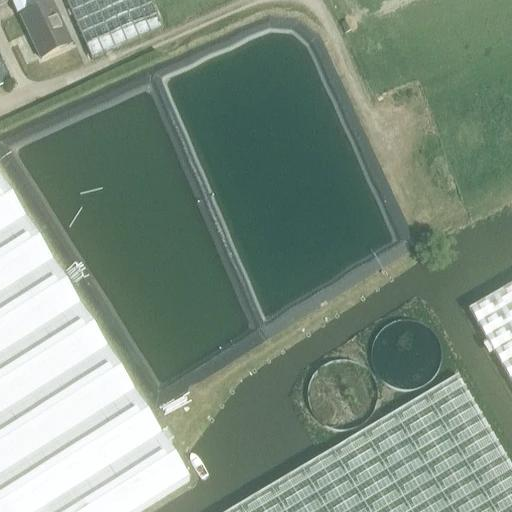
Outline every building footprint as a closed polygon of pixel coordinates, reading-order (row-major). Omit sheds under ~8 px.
[(0,0),(0,6),(11,2),(16,17),(51,1),(50,0),(65,0),(92,60),(162,30),(149,0),(0,0)] [(52,4),(21,18),(28,34),(30,33),(41,58),(40,59),(41,60),(72,46),(52,4)] [(0,511),(139,511),(188,481),(0,171),(0,511)] [(511,287),(469,312),(511,388),(511,287)] [(428,362),(428,356),(426,349),(423,344),(419,341),(414,337),(410,335),(405,333),(400,332),(394,333),(389,334),(383,337),(379,340),(375,344),(372,349),(370,355),(369,361),(369,366),(371,373),(374,378),(377,382),(382,387),(387,389),(397,392),(404,391),(408,390),(415,387),(420,383),(424,378),(426,373),(428,368),(428,362)] [(369,397),(369,391),(367,385),(364,380),(360,375),(354,371),(350,369),(343,367),(337,367),(330,368),(325,371),(320,374),(317,377),(314,382),(312,386),(310,392),(310,398),(311,403),(312,409),(315,414),(320,419),(324,422),(330,425),(339,426),(344,426),(349,425),(355,422),(359,419),(364,414),(367,409),(368,403),(369,397)] [(511,511),(511,473),(455,378),(423,397),(231,511),(511,511)]
